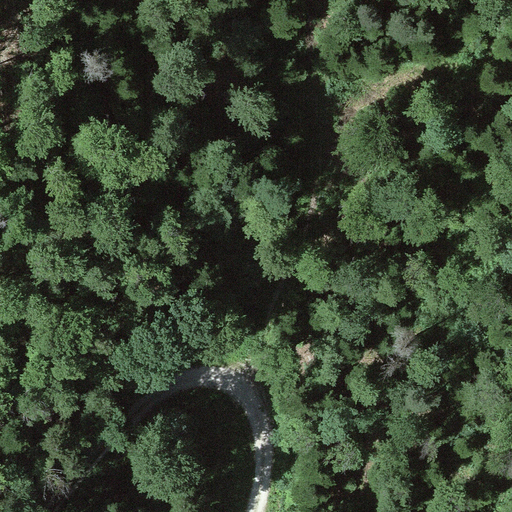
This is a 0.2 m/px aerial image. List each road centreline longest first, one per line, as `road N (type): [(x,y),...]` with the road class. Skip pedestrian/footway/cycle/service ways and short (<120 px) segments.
road 1 (track): [(511,68),(365,103),(327,134),(310,166),(276,335),(226,379)]
road 2 (track): [(43,511),(170,387),(200,377),(246,390),(256,415),(251,511)]
road 3 (track): [(327,134),(306,8)]
